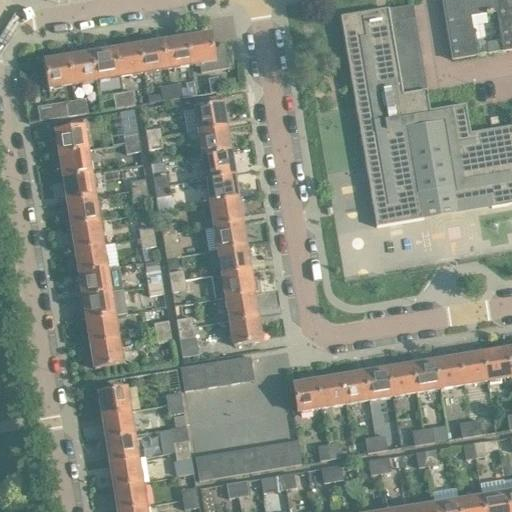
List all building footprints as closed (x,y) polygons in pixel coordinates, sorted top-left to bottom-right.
[(470,16),(497,12),(495,0),(446,0),(443,1),(452,60),(477,56),(470,16)] [(511,0),(495,0),(497,12),(502,39),(504,51),(511,49),(511,0)] [(390,9),(392,21),(392,22),(415,18),(413,5),(390,9)] [(403,95),(392,33),(388,9),(387,9),(382,10),(377,11),(341,17),(343,33),(356,108),(377,228),(424,219),(421,202),(437,199),(454,197),(455,205),(490,199),(492,208),(511,204),(511,126),(511,127),(471,134),(466,105),(430,111),(426,91),(403,95)] [(415,18),(392,22),(394,34),(417,30),(415,18)] [(417,30),(394,34),(396,46),(419,42),(417,30)] [(214,49),(212,34),(188,38),(193,66),(199,65),(200,73),(229,69),(225,44),(219,45),(218,48),(214,49)] [(163,42),(168,70),(193,66),(188,38),(163,42)] [(502,39),(488,41),(490,54),(504,51),(502,39)] [(140,46),(145,74),(168,70),(163,42),(140,46)] [(419,42),(396,46),(398,58),(421,54),(419,42)] [(116,50),(121,77),(145,74),(140,46),(116,50)] [(91,54),(96,82),(121,77),(116,50),(91,54)] [(68,58),(73,85),(96,82),(91,54),(68,58)] [(421,54),(398,58),(399,70),(423,66),(421,54)] [(44,62),(49,89),(73,85),(68,58),(44,62)] [(423,66),(399,70),(401,81),(425,78),(423,66)] [(221,92),(218,78),(209,79),(211,94),(221,92)] [(403,94),(427,90),(425,78),(401,81),(403,94)] [(183,99),(181,84),(171,86),(173,100),(183,99)] [(161,87),(163,102),(173,100),(171,86),(161,87)] [(136,107),(133,92),(124,93),(126,108),(136,107)] [(114,95),(116,110),(126,108),(124,93),(114,95)] [(88,115),(86,99),(76,101),(78,116),(88,115)] [(38,107),(41,122),(78,116),(76,101),(38,107)] [(223,104),(195,109),(199,133),(227,128),(223,104)] [(500,126),(498,113),(489,115),(491,127),(500,126)] [(61,123),(63,130),(82,127),(81,119),(61,123)] [(63,130),(56,131),(60,156),(88,152),(84,127),(82,127),(63,130)] [(227,128),(199,133),(203,157),(231,152),(227,128)] [(160,129),(146,132),(148,142),(162,139),(160,129)] [(138,133),(123,135),(125,146),(140,143),(138,133)] [(149,151),(163,149),(162,139),(148,142),(149,151)] [(126,155),(141,152),(140,143),(125,146),(126,155)] [(64,180),(92,175),(88,152),(60,156),(64,180)] [(231,152),(203,157),(207,180),(234,176),(231,152)] [(92,175),(64,180),(68,204),(96,199),(92,175)] [(234,176),(207,180),(211,204),(238,199),(234,176)] [(168,177),(153,179),(155,189),(170,187),(168,177)] [(146,180),(131,183),(133,193),(147,190),(146,180)] [(157,198),(171,196),(170,187),(155,189),(157,198)] [(134,202),(149,199),(147,190),(133,193),(134,202)] [(72,227),(99,222),(96,199),(68,204),(72,227)] [(238,199),(211,204),(215,228),(242,223),(238,199)] [(99,222),(72,227),(75,250),(103,246),(99,222)] [(176,223),(161,226),(163,236),(177,234),(176,223)] [(242,223),(215,228),(218,251),(246,247),(242,223)] [(153,227),(139,230),(140,240),(155,237),(153,227)] [(164,246),(179,243),(177,234),(163,236),(164,246)] [(142,249),(157,247),(155,237),(140,240),(142,249)] [(79,274),(107,270),(103,246),(75,250),(79,274)] [(246,247),(218,251),(222,275),(250,270),(246,247)] [(158,261),(145,264),(147,273),(160,271),(158,261)] [(107,270),(79,274),(83,298),(111,294),(107,270)] [(216,301),(226,299),(254,295),(250,270),(222,275),(212,277),(216,301)] [(183,271),(169,273),(171,284),(185,281),(183,271)] [(161,274),(146,277),(148,287),(163,285),(161,274)] [(172,293),(187,290),(185,281),(171,284),(172,293)] [(150,297),(164,294),(163,285),(148,287),(150,297)] [(87,322),(114,317),(111,294),(83,298),(87,322)] [(254,295),(226,299),(230,322),(258,318),(254,295)] [(114,317),(87,322),(91,346),(118,341),(114,317)] [(191,318),(177,321),(178,331),(193,329),(191,318)] [(234,347),(262,342),(258,318),(230,322),(234,347)] [(169,322),(154,324),(156,335),(170,332),(169,322)] [(180,340),(194,338),(193,329),(178,331),(180,340)] [(157,344),(172,341),(170,332),(156,335),(157,344)] [(196,338),(180,341),(183,358),(199,355),(196,338)] [(95,370),(122,365),(118,341),(91,346),(95,370)] [(511,378),(507,350),(484,354),(488,382),(511,378)] [(460,358),(464,386),(488,382),(484,354),(460,358)] [(254,381),(250,358),(239,360),(243,383),(254,381)] [(464,386),(460,358),(436,362),(440,389),(464,386)] [(227,361),(231,385),(243,383),(239,360),(227,361)] [(216,363),(220,387),(231,385),(227,361),(216,363)] [(440,389),(436,362),(413,366),(417,393),(440,389)] [(204,365),(208,389),(220,387),(216,363),(204,365)] [(192,367),(197,391),(208,389),(204,365),(192,367)] [(417,393),(413,366),(389,370),(393,397),(417,393)] [(181,369),(185,393),(197,391),(192,367),(181,369)] [(393,397),(389,370),(365,373),(370,401),(393,397)] [(341,377),(346,405),(370,401),(365,373),(341,377)] [(346,405),(341,377),(318,381),(323,409),(346,405)] [(294,385),(299,412),(323,409),(318,381),(294,385)] [(141,412),(137,387),(99,393),(103,418),(130,413),(141,412)] [(181,394),(166,397),(167,407),(182,404),(181,394)] [(168,416),(184,413),(182,404),(167,407),(168,416)] [(106,441),(134,437),(130,413),(103,418),(106,441)] [(482,435),(480,420),(470,422),(473,437),(482,435)] [(460,424),(462,439),(473,437),(470,422),(460,424)] [(176,429),(171,430),(173,444),(188,441),(186,427),(176,429)] [(435,443),(432,428),(423,430),(425,445),(435,443)] [(413,432),(415,446),(425,445),(423,430),(413,432)] [(134,437),(106,441),(110,465),(138,460),(134,437)] [(388,451),(385,437),(376,438),(378,453),(388,451)] [(366,440),(368,454),(378,453),(376,438),(366,440)] [(188,441),(173,444),(175,454),(190,451),(188,441)] [(497,441),(484,443),(485,452),(499,450),(497,441)] [(301,466),(298,442),(286,444),(290,467),(301,466)] [(485,452),(484,443),(474,445),(477,460),(486,458),(485,452)] [(275,445),(279,469),(290,467),(286,444),(275,445)] [(265,447),(269,471),(279,469),(275,445),(265,447)] [(340,459),(338,445),(328,446),(330,460),(340,459)] [(464,447),(466,461),(477,460),(474,445),(464,447)] [(319,448),(321,462),(330,460),(328,446),(319,448)] [(254,449),(258,473),(269,471),(265,447),(254,449)] [(242,451),(246,475),(258,473),(254,449),(242,451)] [(176,462),(174,463),(177,478),(194,475),(190,451),(175,454),(176,462)] [(231,453),(235,477),(246,475),(242,451),(231,453)] [(439,466),(437,451),(427,453),(429,467),(439,466)] [(219,455),(223,478),(235,477),(231,453),(219,455)] [(417,454),(419,469),(429,467),(427,453),(417,454)] [(208,456),(212,480),(223,478),(219,455),(208,456)] [(195,458),(199,482),(212,480),(208,456),(195,458)] [(391,473),(389,459),(379,460),(382,475),(391,473)] [(114,489),(142,484),(138,460),(110,465),(114,489)] [(369,462),(372,476),(382,475),(379,460),(369,462)] [(344,481),(342,466),(332,468),(334,482),(344,481)] [(322,470),(325,484),(334,482),(332,468),(322,470)] [(297,488),(294,474),(283,476),(286,490),(297,488)] [(274,477),(277,491),(286,490),(283,476),(274,477)] [(249,496),(247,481),(237,483),(239,498),(249,496)] [(509,511),(506,493),(504,482),(481,486),(483,497),(484,511),(509,511)] [(227,485),(230,499),(239,498),(237,483),(227,485)] [(142,484),(114,489),(117,511),(146,507),(142,484)] [(196,489),(181,491),(183,501),(197,498),(196,489)] [(484,511),(483,497),(459,501),(460,511),(484,511)] [(184,511),(199,509),(197,498),(183,501),(184,511)] [(460,511),(459,501),(435,505),(436,511),(460,511)]
